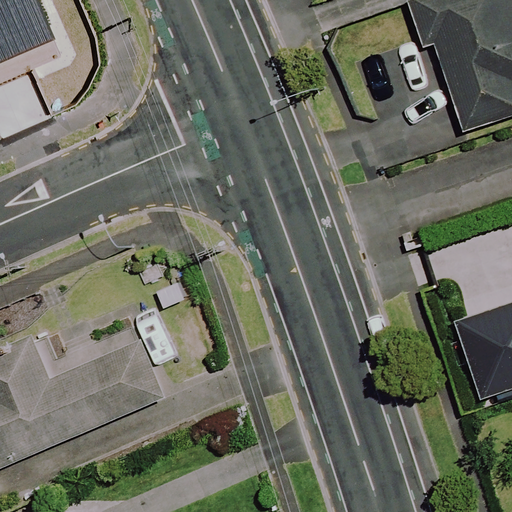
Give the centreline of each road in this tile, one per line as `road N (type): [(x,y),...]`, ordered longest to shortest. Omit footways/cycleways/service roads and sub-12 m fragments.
road 1 (tertiary): [(382,511),(242,120)]
road 2 (residential): [(242,120),(0,225)]
road 3 (tertiary): [(242,120),(190,0)]
